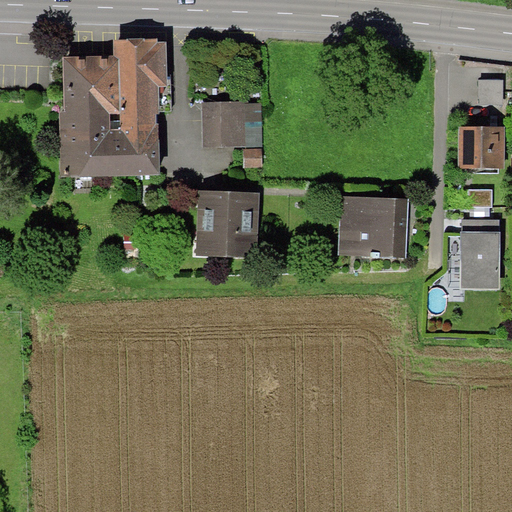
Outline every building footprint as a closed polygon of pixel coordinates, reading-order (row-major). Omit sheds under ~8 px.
[(166,42),(109,45),(102,61),(63,63),(65,114),(54,115),(56,161),(78,175),(162,171),(158,98),(169,97),(166,42)] [(502,84),(474,84),(473,109),(502,110),(502,84)] [(268,104),(206,107),(208,150),(248,150),(244,167),(264,171),(270,152),(268,104)] [(502,132),(456,131),(454,172),(454,175),(501,177),(502,132)] [(252,191),(191,190),(191,254),(251,254),(252,191)] [(467,204),(449,204),(449,211),(493,212),(493,194),(467,194),(467,204)] [(399,199),(331,197),(330,256),(397,258),(399,199)] [(499,221),(457,221),(456,290),(498,291),(499,221)]
